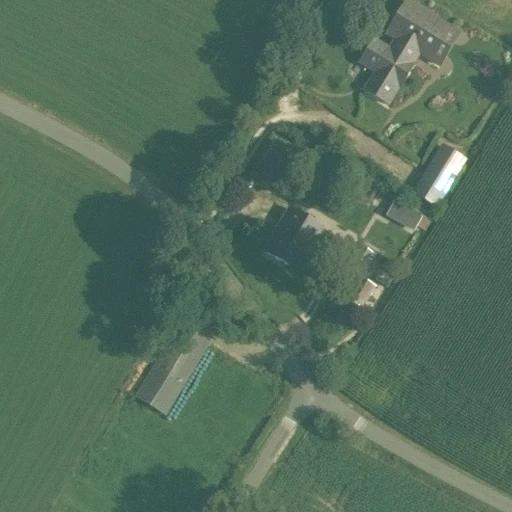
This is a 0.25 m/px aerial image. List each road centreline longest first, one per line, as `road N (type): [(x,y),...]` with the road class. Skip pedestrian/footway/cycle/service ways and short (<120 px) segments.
road 1 (unclassified): [(308,384),(191,230),(110,163),(0,105)]
road 2 (unclassified): [(500,511),(308,384)]
road 3 (unclassified): [(234,511),(308,384)]
